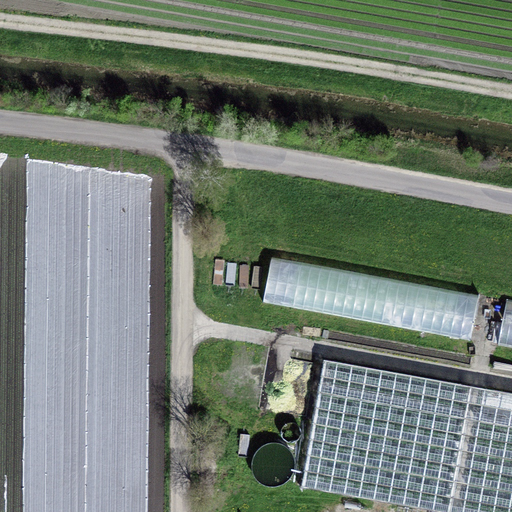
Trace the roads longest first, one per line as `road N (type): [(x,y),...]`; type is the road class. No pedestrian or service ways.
road 1 (unclassified): [(511,202),(197,140),(0,117)]
road 2 (track): [(0,20),(302,56),(511,96)]
road 3 (track): [(185,511),(197,140)]
